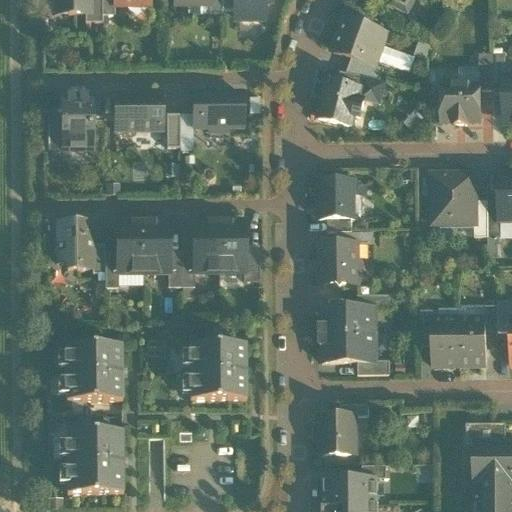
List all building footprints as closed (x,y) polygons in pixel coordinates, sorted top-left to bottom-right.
[(84,19),(89,19),(89,0),(53,0),(53,9),(67,9),(68,19),(84,19)] [(102,27),(101,20),(101,0),(89,0),(89,19),(84,19),(85,27),(102,27)] [(101,0),(101,20),(114,19),(114,9),(113,9),(113,0),(101,0)] [(114,9),(149,9),(149,0),(113,0),(113,9),(114,9)] [(173,0),(173,9),(209,8),(209,0),(173,0)] [(221,18),(221,14),(221,0),(209,0),(209,8),(209,18),(221,18)] [(221,0),(221,14),(234,14),(234,0),(221,0)] [(269,4),(269,0),(234,0),(234,14),(234,22),(238,22),(238,24),(259,24),(259,22),(263,21),(262,4),(269,4)] [(386,0),(394,4),(406,11),(411,0),(386,0)] [(416,0),(415,0),(411,0),(406,11),(394,4),(392,7),(408,16),(416,0)] [(53,19),(68,19),(67,9),(53,9),(53,19)] [(146,11),(129,12),(130,21),(146,20),(146,11)] [(352,62),(374,70),(375,69),(386,37),(345,22),(333,56),(352,62)] [(238,41),(259,41),(260,25),(238,25),(238,41)] [(419,44),(413,59),(425,63),(431,49),(419,44)] [(480,94),(493,94),(492,58),(479,58),(479,70),(480,88),(480,94)] [(505,58),(492,58),(493,94),(505,94),(505,82),(506,82),(505,58)] [(352,62),(346,77),(364,81),(379,85),(384,72),(375,69),(374,70),(352,62)] [(460,88),(480,88),(479,70),(459,71),(460,88)] [(361,93),(364,81),(346,77),(340,76),(338,87),(361,93)] [(358,103),(364,105),(381,109),(386,86),(379,85),(364,81),(361,93),(358,103)] [(318,122),(347,129),(352,129),(354,120),(360,121),(364,105),(358,103),(361,93),(338,87),(327,85),(318,122)] [(454,128),(467,128),(467,126),(481,126),(480,94),(480,88),(460,88),(441,88),(441,126),(454,126),(454,128)] [(192,119),(192,132),(208,132),(208,136),(226,136),(226,131),(242,131),(242,97),(192,97),(192,119)] [(115,136),(161,135),(160,98),(114,99),(115,136)] [(249,118),(260,118),(259,101),(248,101),(249,118)] [(91,151),(90,103),(62,103),(62,114),(62,151),(91,151)] [(415,113),(403,127),(416,138),(428,125),(415,113)] [(46,114),(47,151),(62,151),(62,114),(46,114)] [(178,119),(166,119),(166,152),(179,152),(178,119)] [(192,155),(192,132),(192,119),(178,119),(179,152),(179,155),(192,155)] [(133,136),(133,145),(155,146),(155,137),(133,136)] [(164,168),(164,181),(179,181),(179,168),(164,168)] [(501,226),(511,225),(511,177),(499,178),(499,205),(499,226),(501,226)] [(432,178),(433,229),(474,228),(475,228),(475,206),(475,178),(432,178)] [(319,186),(320,224),(328,223),(352,223),(356,223),(356,219),(361,219),(361,201),(356,201),(356,186),(319,186)] [(103,187),(103,199),(119,199),(119,187),(103,187)] [(474,242),(488,241),(487,205),(475,206),(475,228),(474,228),(474,242)] [(499,205),(487,205),(488,241),(501,241),(501,226),(499,226),(499,205)] [(328,223),(328,236),(337,236),(352,236),(352,223),(328,223)] [(193,278),(218,277),(217,225),(191,226),(192,256),(192,278),(193,278)] [(244,225),(217,225),(218,277),(243,277),(244,277),(244,250),(244,225)] [(501,243),(511,242),(511,225),(501,226),(501,241),(501,243)] [(117,278),(142,278),(141,226),(115,226),(116,257),(116,278),(117,278)] [(168,226),(141,226),(142,278),(167,278),(168,278),(168,256),(168,226)] [(66,267),(66,274),(92,274),(92,249),(92,239),(82,239),(82,227),(56,227),(56,267),(66,267)] [(337,236),(337,249),(357,249),(357,248),(361,248),(361,236),(352,236),(337,236)] [(361,236),(361,248),(373,248),(373,236),(361,236)] [(501,241),(488,241),(488,262),(501,262),(501,243),(501,241)] [(92,278),(104,278),(104,257),(104,248),(92,249),(92,274),(92,278)] [(335,285),(340,291),(346,285),(357,285),(357,274),(361,270),(357,266),(357,249),(337,249),(320,249),(321,286),(335,285)] [(243,286),(258,286),(258,250),(244,250),(244,277),(243,277),(243,286)] [(167,292),(180,292),(180,256),(168,256),(168,278),(167,278),(167,292)] [(192,256),(180,256),(180,292),(193,292),(193,278),(192,278),(192,256)] [(116,257),(104,257),(104,278),(104,293),(117,293),(117,290),(117,278),(116,278),(116,257)] [(471,259),(471,273),(482,273),(482,259),(471,259)] [(117,278),(117,290),(142,290),(142,278),(117,278)] [(375,314),(393,313),(393,299),(357,299),(357,313),(375,312),(375,314)] [(486,308),(486,322),(498,322),(498,308),(486,308)] [(498,308),(498,322),(498,335),(498,336),(510,335),(510,321),(510,308),(498,308)] [(321,329),(321,340),(375,339),(375,314),(375,312),(357,313),(321,313),(322,328),(321,329)] [(421,351),(433,351),(433,323),(439,322),(439,314),(421,315),(421,351)] [(433,371),(460,370),(459,322),(439,322),(433,323),(433,351),(433,371)] [(486,322),(459,322),(460,370),(486,370),(486,335),(486,322)] [(486,335),(498,335),(498,322),(486,322),(486,335)] [(376,365),(375,339),(321,340),(321,351),(322,351),(322,367),(358,366),(376,366),(376,365)] [(190,405),(245,405),(245,349),(189,350),(189,359),(190,359),(190,369),(189,369),(189,386),(190,386),(190,396),(189,396),(189,405),(190,405)] [(65,406),(121,406),(121,351),(121,350),(65,351),(65,360),(66,360),(66,370),(65,370),(65,387),(66,387),(67,397),(65,397),(65,405),(65,406)] [(358,379),(390,379),(390,365),(376,365),(376,366),(358,366),(358,379)] [(341,420),(369,420),(369,409),(341,409),(341,420)] [(322,421),(322,458),(355,458),(355,420),(322,421)] [(497,429),(497,428),(495,428),(495,429),(466,429),(467,446),(473,446),(473,445),(497,445),(497,429)] [(505,429),(497,429),(497,445),(506,445),(505,429)] [(66,499),(122,499),(122,442),(122,436),(66,437),(66,438),(66,450),(67,450),(67,460),(66,460),(66,476),(67,476),(67,486),(66,486),(66,499)] [(511,511),(511,444),(506,445),(497,445),(473,445),(473,446),(474,488),(474,511),(511,511)] [(362,481),(378,481),(386,481),(386,469),(362,469),(362,481)] [(378,511),(378,481),(362,481),(325,482),(325,497),(323,497),(322,511),(378,511)]
